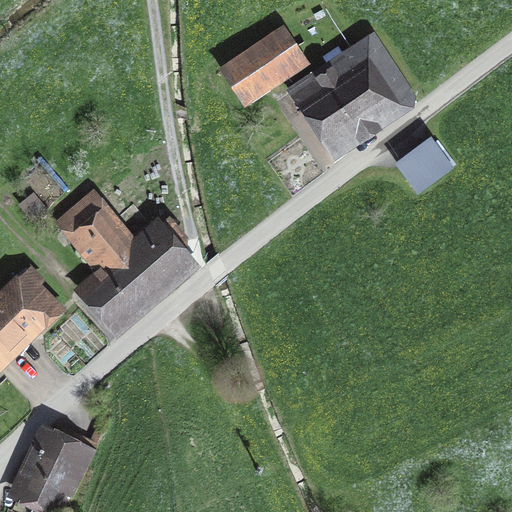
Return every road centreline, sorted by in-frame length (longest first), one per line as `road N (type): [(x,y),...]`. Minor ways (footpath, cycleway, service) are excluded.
road 1 (track): [(511,42),(204,278),(0,467)]
road 2 (track): [(204,278),(183,205),(150,0)]
